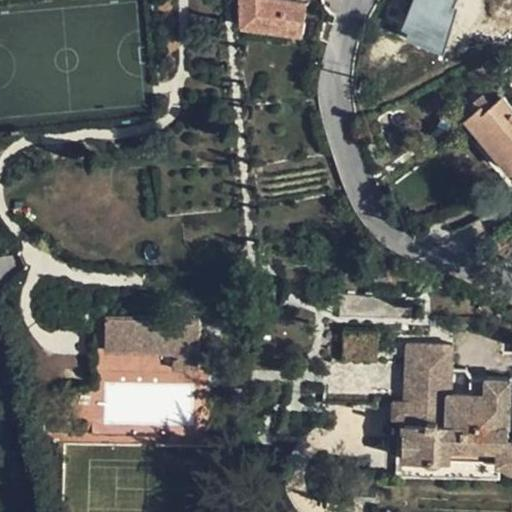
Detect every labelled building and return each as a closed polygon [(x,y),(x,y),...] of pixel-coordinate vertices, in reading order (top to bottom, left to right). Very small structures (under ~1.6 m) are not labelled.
[(306,34),(303,0),(235,0),(237,38),(306,34)] [(445,51),(456,0),(410,0),(401,41),(445,51)] [(208,105),(208,81),(208,65),(183,64),(183,55),(130,52),(131,41),(92,41),(92,74),(117,74),(116,94),(128,94),(128,96),(180,98),(180,104),(208,105)] [(217,65),(208,65),(208,81),(216,81),(217,65)] [(511,106),(503,95),(493,104),(486,110),(482,105),(467,117),(510,167),(511,166),(511,106)] [(488,99),(482,105),(486,110),(493,104),(488,99)] [(166,162),(166,170),(182,171),(182,165),(181,162),(166,162)] [(231,165),(182,165),(182,171),(182,185),(231,185),(231,165)] [(182,171),(166,170),(142,170),(141,189),(181,190),(182,185),(182,171)] [(181,190),(141,189),(112,190),(111,229),(187,228),(188,189),(181,190)] [(47,267),(98,270),(99,254),(49,251),(47,267)] [(200,368),(200,318),(106,316),(105,351),(173,352),(173,367),(200,368)] [(376,331),(345,330),(343,357),(374,359),(376,331)] [(449,348),(404,349),(404,363),(330,364),(330,409),(403,410),(404,436),(398,436),(396,470),(441,470),(441,479),(496,480),(496,473),(511,473),(511,438),(508,437),(507,391),(506,379),(482,379),(482,384),(466,385),(466,390),(466,395),(450,394),(450,390),(449,348)] [(441,470),(396,470),(395,477),(441,479),(441,470)]
